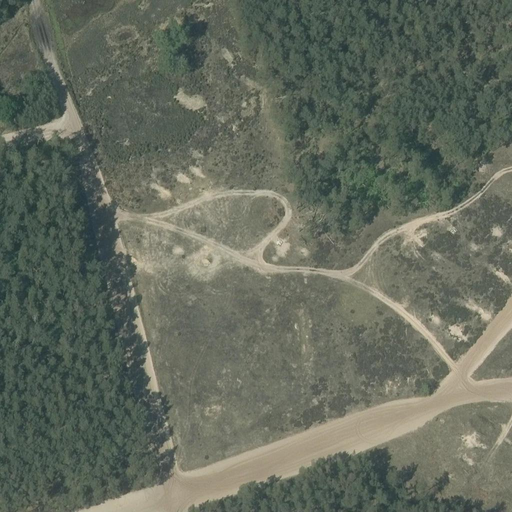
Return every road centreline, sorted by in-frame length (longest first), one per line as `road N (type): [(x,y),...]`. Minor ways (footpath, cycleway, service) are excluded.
road 1 (track): [(35,0),(102,213),(174,511)]
road 2 (track): [(129,511),(399,420),(448,393),(511,309)]
